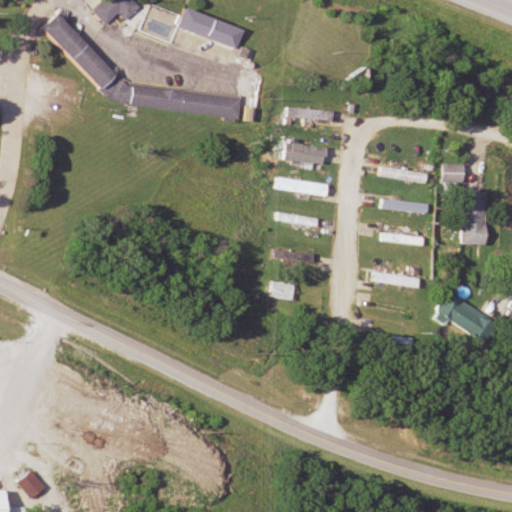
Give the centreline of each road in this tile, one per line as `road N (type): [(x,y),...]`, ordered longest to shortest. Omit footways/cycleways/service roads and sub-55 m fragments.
road 1 (residential): [(0,285),(335,446),(511,494)]
road 2 (residential): [(311,435),(335,365),(357,127)]
road 3 (residential): [(357,127),(450,127),(511,143)]
